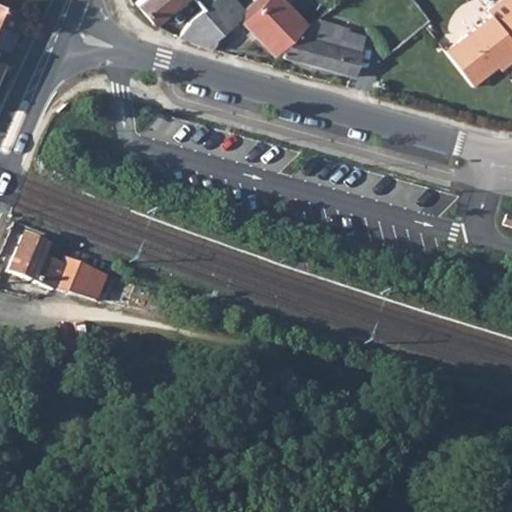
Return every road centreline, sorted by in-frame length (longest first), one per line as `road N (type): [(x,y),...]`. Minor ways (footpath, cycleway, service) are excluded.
road 1 (residential): [(57,26),(511,154)]
road 2 (tertiary): [(0,193),(41,66)]
